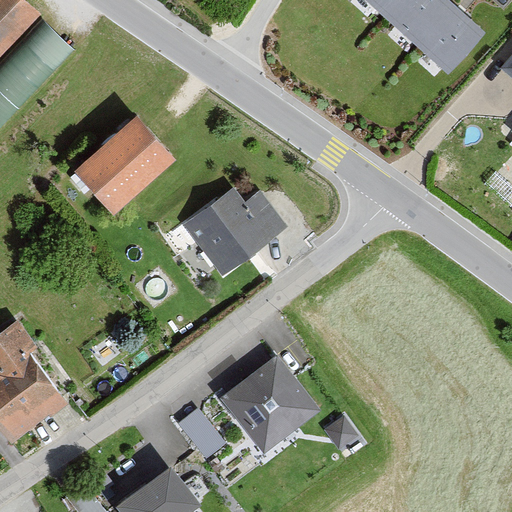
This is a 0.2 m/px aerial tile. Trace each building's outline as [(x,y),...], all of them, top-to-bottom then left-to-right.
[(0,0),(0,51),(35,16),(18,0),(0,0)] [(371,0),(450,69),(481,34),(442,0),(371,0)] [(0,125),(1,126),(78,44),(48,16),(0,67),(0,125)] [(511,44),(497,62),(511,75),(511,120),(507,126),(511,130),(511,44)] [(170,140),(130,97),(68,150),(108,195),(170,140)] [(244,194),(232,179),(181,217),(219,269),(285,221),(257,184),(244,194)] [(34,338),(13,309),(0,318),(0,424),(7,434),(45,406),(47,409),(65,396),(27,343),(34,338)] [(320,403),(275,344),(217,387),(261,447),(320,403)] [(227,442),(197,402),(177,417),(206,457),(227,442)] [(357,429),(343,409),(323,424),(337,444),(357,429)] [(174,511),(198,495),(166,450),(110,490),(126,511),(174,511)] [(105,511),(82,479),(64,492),(78,511),(105,511)]
